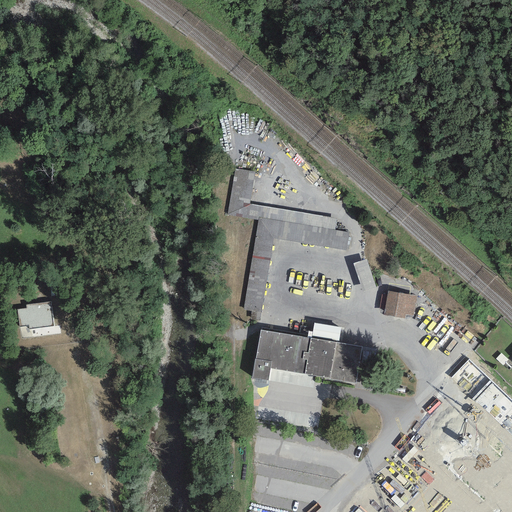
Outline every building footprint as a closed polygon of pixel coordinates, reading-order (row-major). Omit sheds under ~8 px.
[(258,208),(241,311),(264,315),(276,240),(351,252),(355,224),(258,208)] [(355,263),(365,292),(378,288),(369,259),(355,263)] [(416,317),(418,294),(389,291),(387,315),(416,317)] [(26,308),(17,309),(19,327),(28,326),(29,330),(55,326),(51,301),(26,305),(26,308)] [(362,350),(263,333),(257,369),(356,386),(362,350)] [(435,478),(413,486),(420,503),(441,495),(435,478)]
